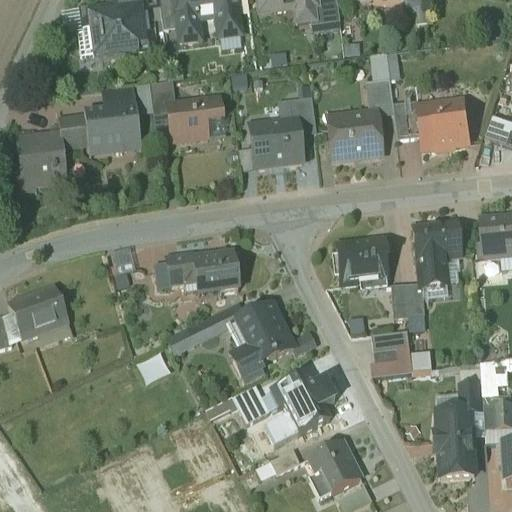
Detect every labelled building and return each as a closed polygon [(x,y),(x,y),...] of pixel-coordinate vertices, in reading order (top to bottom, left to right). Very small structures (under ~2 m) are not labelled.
[(129,9),(127,0),(107,0),(109,12),(79,16),(82,39),(97,38),(101,60),(103,60),(103,58),(135,54),(136,61),(154,58),(148,15),(147,7),(129,9)] [(158,3),(157,0),(127,0),(129,9),(147,7),(148,15),(159,14),(158,3)] [(172,0),(173,1),(177,36),(197,34),(196,27),(216,24),(218,44),(239,42),(233,0),(172,0)] [(258,0),(261,18),(308,12),(315,11),(313,0),(258,0)] [(334,0),(313,0),(315,11),(308,12),(311,32),(339,29),(334,0)] [(402,0),(405,16),(426,13),(423,0),(402,0)] [(177,36),(173,1),(158,3),(159,14),(162,38),(177,36)] [(82,39),(77,40),(80,63),(101,61),(101,60),(97,38),(82,39)] [(389,85),(365,88),(369,119),(376,118),(376,122),(394,120),(393,110),(389,85)] [(172,88),(149,91),(153,123),(169,121),(168,112),(175,111),(172,88)] [(133,93),(101,97),(103,116),(135,112),(133,93)] [(311,104),(288,107),(290,127),(297,126),(299,142),(316,140),(311,104)] [(175,111),(168,112),(169,121),(172,148),(209,144),(207,130),(220,129),(218,106),(175,111)] [(417,107),(393,110),(394,120),(397,146),(420,143),(416,114),(417,114),(417,107)] [(417,114),(416,114),(420,143),(422,156),(468,150),(463,108),(417,114)] [(103,116),(84,119),(84,121),(88,154),(88,156),(140,150),(135,112),(103,116)] [(369,119),(346,122),(347,127),(328,129),(332,167),(381,161),(376,122),(376,118),(369,119)] [(84,121),(72,122),(75,149),(62,150),(63,157),(88,154),(84,121)] [(72,122),(58,124),(59,138),(61,137),(62,150),(75,149),(72,122)] [(290,127),(249,132),(254,174),(302,168),(299,142),(297,126),(290,127)] [(59,138),(15,143),(19,174),(33,173),(36,195),(67,191),(63,157),(62,150),(61,137),(59,138)] [(33,173),(19,174),(15,174),(18,201),(37,198),(36,195),(33,173)] [(511,223),(483,226),(485,264),(511,261),(511,223)] [(440,231),(413,234),(416,268),(418,268),(420,290),(421,295),(422,294),(446,292),(444,265),(460,263),(456,229),(454,230),(454,228),(440,230),(440,231)] [(383,246),(336,251),(340,293),(359,290),(359,288),(386,285),(384,267),(386,266),(383,246)] [(215,260),(193,263),(193,259),(166,263),(170,293),(185,291),(185,288),(195,287),(197,297),(219,293),(220,299),(238,297),(232,257),(215,259),(215,260)] [(420,290),(405,291),(407,323),(424,322),(422,294),(421,295),(420,290)] [(405,291),(391,292),(393,325),(407,323),(405,291)] [(54,293),(8,310),(21,345),(68,328),(54,293)] [(249,356),(231,365),(242,385),(244,390),(262,380),(260,376),(258,372),(293,355),(290,349),(271,311),(245,323),(235,328),(236,329),(249,356)] [(239,312),(168,346),(175,359),(236,329),(235,328),(245,323),(239,312)] [(4,322),(0,322),(0,354),(12,352),(4,322)] [(406,337),(371,342),(373,357),(385,356),(397,354),(408,353),(406,337)] [(308,340),(290,349),(293,355),(296,361),(314,352),(308,340)] [(385,356),(373,357),(374,370),(398,367),(397,354),(385,356)] [(261,404),(250,410),(258,425),(264,437),(289,424),(298,441),(329,426),(307,381),(261,404)] [(481,390),(461,391),(463,416),(471,416),(471,418),(483,418),(481,390)] [(255,393),(232,404),(238,416),(250,410),(261,404),(255,393)] [(250,410),(238,416),(246,431),(258,425),(250,410)] [(511,410),(485,412),(486,436),(511,434),(511,410)] [(463,416),(436,418),(438,439),(433,439),(433,448),(438,447),(441,483),(475,481),(471,418),(471,416),(463,416)] [(341,448),(307,465),(315,481),(321,478),(331,499),(330,500),(331,501),(360,486),(341,448)] [(511,450),(502,451),(503,452),(508,452),(510,472),(507,473),(508,491),(511,490),(511,450)] [(293,457),(269,469),(276,482),(300,471),(293,457)]
